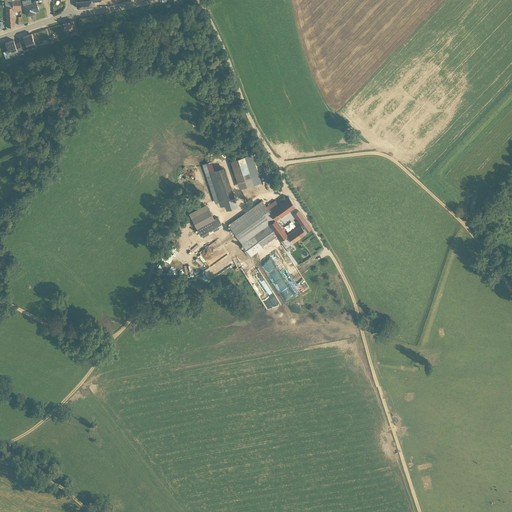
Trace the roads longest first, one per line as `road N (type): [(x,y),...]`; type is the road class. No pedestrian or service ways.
road 1 (track): [(277,163),(354,299),(418,511)]
road 2 (track): [(277,163),(387,155),(472,231),(511,288)]
road 3 (unclassified): [(199,0),(277,163)]
road 4 (track): [(108,345),(132,314),(190,189)]
road 5 (track): [(0,451),(60,406),(108,345)]
